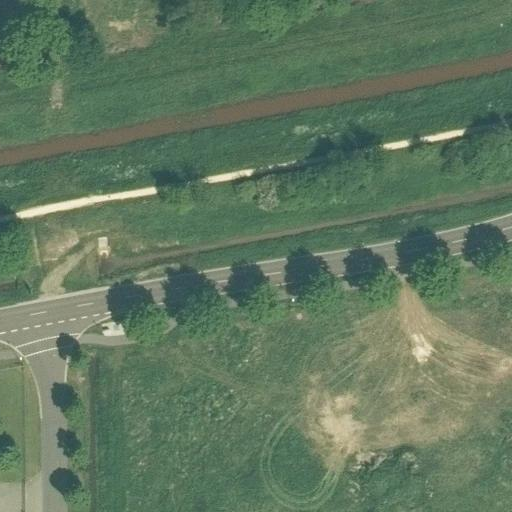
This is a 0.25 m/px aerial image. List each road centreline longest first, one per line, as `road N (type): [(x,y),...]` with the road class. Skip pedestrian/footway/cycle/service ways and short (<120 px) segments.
road 1 (unclassified): [(43,320),(398,262),(511,231)]
road 2 (track): [(56,0),(60,318)]
road 3 (residential): [(43,320),(54,511)]
